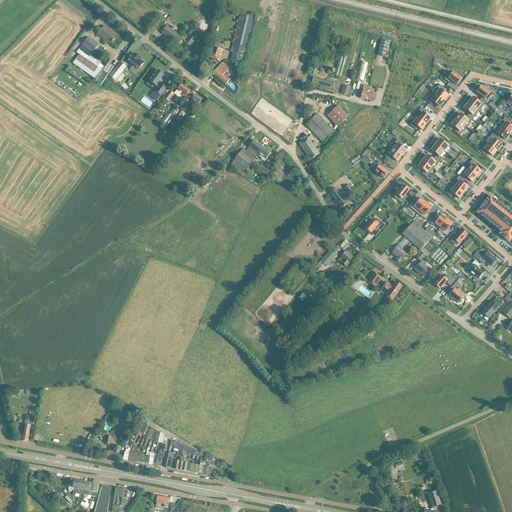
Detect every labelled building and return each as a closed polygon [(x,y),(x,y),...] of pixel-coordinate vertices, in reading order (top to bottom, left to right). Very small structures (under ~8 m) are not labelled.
[(54,0),(49,0),(28,34),(61,54),(60,56),(64,58),(88,21),(54,0)] [(234,48),(231,61),(236,62),(241,63),(243,64),(246,49),(254,16),(240,13),(232,46),(232,47),(234,48)] [(163,23),(158,29),(178,46),(183,40),(177,35),(178,33),(175,31),(174,32),(163,23)] [(116,36),(104,27),(98,34),(111,43),(113,41),(114,40),(113,40),(116,36)] [(195,42),(201,36),(203,33),(197,27),(190,36),(191,37),(186,43),(189,46),(194,41),(195,42)] [(76,60),(73,64),(94,78),(101,69),(103,67),(96,62),(89,57),(93,52),(93,53),(99,45),(89,37),(83,45),(82,44),(77,52),(80,55),(76,60)] [(378,56),(385,58),(389,43),(382,41),(378,56)] [(213,47),(209,57),(219,61),(221,57),(223,51),(220,50),(213,47)] [(134,54),(133,54),(127,61),(138,69),(144,62),(140,60),(141,59),(134,54)] [(335,75),(341,77),(347,57),(341,55),(335,75)] [(121,62),(110,76),(115,80),(126,66),(121,62)] [(230,80),(227,77),(229,74),(226,72),(229,68),(223,62),(212,75),(225,86),(230,80)] [(108,63),(95,81),(101,85),(114,66),(108,63)] [(357,79),(363,80),(364,76),(365,69),(361,68),(360,70),(358,69),(357,73),(361,74),(361,76),(358,75),(357,79)] [(158,70),(149,81),(156,86),(157,84),(164,75),(158,70)] [(451,71),(444,79),(449,83),(451,80),(457,85),(461,79),(451,71)] [(335,81),(328,79),(327,80),(313,77),(312,83),(326,86),(326,87),(329,88),(329,87),(333,88),(335,81)] [(156,91),(152,97),(157,101),(161,95),(166,88),(161,84),(159,86),(158,87),(155,91),(156,91)] [(181,84),(176,90),(178,92),(180,90),(182,92),(180,93),(179,95),(183,97),(184,98),(186,95),(187,94),(190,90),(181,84)] [(341,94),(348,96),(350,87),(344,85),(341,94)] [(437,87),(432,92),(433,93),(436,95),(444,101),(446,99),(446,100),(449,97),(448,96),(442,91),(445,89),(440,85),(437,87)] [(363,89),(361,98),(367,100),(369,91),(370,87),(364,86),(363,89)] [(479,88),(476,91),(477,91),(477,92),(483,97),(481,99),(485,103),(489,106),(491,103),(488,100),(492,95),(488,92),(489,90),(486,88),(485,89),(481,86),(479,89),(479,88)] [(168,102),(174,94),(170,91),(164,99),(168,102)] [(376,93),(369,91),(367,100),(371,101),(373,96),(375,96),(376,93)] [(72,149),(92,160),(120,113),(109,111),(108,114),(107,110),(108,109),(106,101),(105,104),(103,97),(101,107),(100,104),(97,104),(100,92),(97,97),(96,94),(88,92),(82,94),(67,119),(68,121),(65,122),(64,126),(65,130),(67,129),(67,126),(71,128),(75,127),(79,130),(76,144),(75,144),(74,141),(72,149)] [(433,93),(427,101),(432,105),(434,102),(440,107),(444,101),(436,95),(433,93)] [(192,100),(189,103),(194,106),(194,107),(196,109),(199,105),(198,104),(202,99),(195,95),(192,100)] [(507,96),(501,104),(504,106),(506,103),(510,107),(511,104),(511,95),(510,98),(507,96)] [(470,101),(468,103),(479,111),(485,103),(481,99),(478,102),(473,97),(472,98),(471,97),(469,100),(470,101)] [(466,104),(463,107),(464,108),(470,113),(468,116),(473,119),(479,111),(468,103),(467,105),(466,104)] [(349,116),(338,105),(327,116),(338,127),(349,116)] [(422,108),(415,116),(426,124),(430,119),(424,114),(426,111),(422,108)] [(184,125),(188,127),(197,114),(193,112),(184,125)] [(457,117),(455,119),(466,128),(473,119),(468,116),(466,118),(460,114),(459,114),(459,113),(456,116),(457,117)] [(317,114),(306,125),(324,143),(335,132),(317,114)] [(415,116),(409,124),(414,128),(416,125),(422,130),(422,129),(423,129),(425,127),(424,126),(426,124),(415,116)] [(510,121),(505,118),(499,126),(510,134),(511,133),(511,132),(511,127),(508,124),(510,121)] [(455,119),(451,125),(457,129),(455,132),(460,136),(466,128),(455,119)] [(510,134),(499,126),(492,134),(497,138),(499,135),(505,140),(506,139),(506,140),(509,137),(508,136),(510,134)] [(495,141),(497,138),(492,134),(490,137),(492,139),(488,144),(497,151),(498,149),(499,149),(502,146),(501,146),(501,145),(495,141)] [(319,154),(308,137),(299,143),(301,146),(303,145),(309,155),(308,156),(310,160),(319,154)] [(397,139),(391,147),(402,156),(403,154),(404,154),(406,151),(406,150),(400,146),(402,143),(397,139)] [(437,142),(435,144),(444,151),(448,146),(450,148),(451,147),(453,145),(448,141),(446,144),(440,139),(439,139),(436,142),(437,142)] [(243,149),(230,166),(243,176),(249,168),(259,155),(266,160),(271,153),(264,148),(254,140),(246,151),(243,149)] [(435,144),(431,150),(437,155),(435,157),(440,161),(442,158),(440,156),(444,151),(435,144)] [(497,151),(488,144),(484,149),(482,147),(480,150),(484,154),(487,152),(492,156),(497,151)] [(391,147),(384,156),(389,159),(391,157),(397,161),(398,162),(401,159),(400,158),(402,156),(391,147)] [(358,155),(351,161),(355,166),(362,160),(358,155)] [(427,155),(423,161),(433,169),(440,161),(435,157),(433,160),(427,155)] [(472,160),(466,168),(476,177),(481,171),(475,167),(477,164),(472,160)] [(373,169),(373,170),(376,173),(375,174),(379,177),(380,176),(383,178),(385,176),(386,177),(388,174),(388,173),(382,168),(384,165),(379,161),(373,169)] [(420,162),(418,165),(419,166),(418,166),(424,171),(422,174),(427,178),(433,169),(423,161),(421,163),(420,162)] [(262,165),(257,172),(265,178),(270,171),(262,165)] [(476,177),(466,168),(459,176),(464,180),(466,178),(472,182),(473,182),(476,179),(475,178),(476,177)] [(462,183),(464,180),(459,176),(453,185),(463,193),(465,191),(466,192),(468,189),(467,188),(468,187),(462,183)] [(354,191),(353,190),(353,189),(349,184),(343,188),(348,194),(350,195),(354,191)] [(403,185),(394,197),(402,204),(406,199),(403,197),(409,190),(408,190),(409,189),(406,187),(405,187),(403,185)] [(463,193),(453,185),(446,193),(451,197),(453,194),(459,199),(459,198),(460,199),(463,195),(462,195),(463,193)] [(341,194),(336,188),(330,193),(342,208),(348,203),(341,194)] [(511,212),(490,195),(476,213),(500,232),(498,234),(500,235),(509,243),(511,238),(511,212)] [(413,202),(409,207),(418,214),(426,203),(421,198),(416,204),(413,202)] [(426,203),(418,214),(426,220),(430,215),(427,213),(432,207),(431,207),(432,206),(429,203),(428,204),(426,203)] [(434,219),(430,223),(433,226),(435,223),(440,227),(440,228),(447,219),(445,218),(446,217),(442,214),(442,215),(441,215),(437,221),(434,219)] [(392,215),(386,221),(389,224),(395,218),(392,215)] [(368,225),(365,228),(371,233),(375,227),(380,232),(385,226),(378,219),(376,222),(373,219),(371,221),(370,220),(367,223),(368,225)] [(440,227),(438,230),(447,236),(450,231),(448,229),(452,224),(452,223),(453,222),(449,220),(449,221),(447,219),(440,228),(440,227)] [(414,221),(402,234),(410,241),(412,243),(420,251),(431,239),(432,238),(414,221)] [(468,234),(461,229),(453,239),(459,244),(468,234)] [(412,252),(407,249),(405,247),(403,250),(398,246),(392,253),(396,256),(397,255),(398,256),(395,260),(400,263),(405,255),(409,257),(412,252)] [(421,251),(416,257),(421,261),(426,256),(427,257),(430,255),(427,253),(427,252),(428,251),(424,247),(423,248),(421,251)] [(430,257),(440,265),(448,256),(439,248),(430,257)] [(323,258),(320,261),(324,265),(327,267),(329,264),(337,254),(331,249),(323,258)] [(485,261),(490,266),(496,260),(487,252),(483,256),(478,251),(474,256),(483,264),(485,261)] [(342,256),(338,260),(345,266),(348,263),(349,261),(353,258),(348,254),(349,253),(347,252),(346,252),(342,256)] [(480,265),(475,261),(468,268),(470,270),(469,271),(474,276),(475,275),(478,278),(479,278),(480,278),(483,274),(482,274),(483,273),(480,270),(480,269),(479,268),(478,268),(480,265)] [(422,262),(415,269),(418,272),(419,272),(425,277),(431,270),(425,265),(422,262)] [(368,282),(374,287),(381,278),(378,276),(378,275),(375,272),(368,282)] [(442,276),(434,284),(440,289),(445,283),(450,287),(454,282),(447,276),(445,279),(442,276)] [(392,301),(402,286),(396,281),(392,286),(387,282),(383,287),(389,291),(385,297),(392,301)] [(452,286),(447,292),(452,297),(450,298),(454,301),(455,300),(458,302),(460,300),(461,301),(463,298),(462,298),(463,297),(456,291),(461,286),(456,282),(452,286)] [(498,307),(502,302),(499,300),(498,302),(495,300),(493,302),(492,301),(488,306),(487,305),(487,306),(488,306),(482,312),(485,315),(486,316),(484,318),(487,321),(499,307),(498,307)] [(510,319),(511,316),(511,302),(503,311),(502,312),(510,319)] [(22,440),(22,441),(28,442),(28,441),(29,437),(31,426),(33,426),(35,417),(26,415),(25,425),(23,424),(23,427),(22,430),(24,431),(22,440)] [(138,427),(135,434),(136,436),(137,437),(137,435),(139,432),(141,429),(142,427),(142,426),(146,419),(147,418),(144,417),(140,425),(139,424),(137,427),(138,427)] [(141,429),(139,432),(142,434),(146,425),(148,422),(148,421),(148,420),(149,419),(147,418),(146,419),(142,426),(142,427),(141,429)] [(128,460),(130,449),(133,444),(131,443),(129,448),(128,450),(126,449),(125,452),(123,460),(128,461),(128,460)] [(118,458),(119,454),(121,446),(115,445),(114,452),(109,450),(107,457),(118,459),(118,458)] [(132,461),(134,450),(136,446),(134,445),(133,446),(134,447),(133,449),(130,449),(128,460),(132,461)] [(182,471),(185,458),(185,456),(187,448),(187,447),(183,446),(182,451),(182,453),(183,454),(183,455),(183,458),(181,458),(180,462),(178,470),(182,471)] [(204,462),(202,475),(206,475),(207,475),(211,476),(211,472),(211,470),(211,467),(208,467),(209,463),(209,461),(209,459),(206,458),(204,462)] [(77,489),(79,481),(71,479),(69,487),(74,488),(74,492),(72,496),(68,492),(67,495),(68,496),(73,501),(74,499),(76,493),(77,489)] [(98,489),(99,485),(95,484),(93,492),(92,496),(90,502),(92,503),(94,499),(93,499),(94,496),(96,497),(98,489)] [(94,511),(107,511),(112,487),(102,485),(94,511)] [(121,502),(124,489),(116,488),(112,511),(113,511),(117,511),(121,505),(121,502)] [(129,501),(130,498),(127,497),(129,490),(124,489),(121,502),(121,505),(124,506),(124,505),(126,505),(127,501),(129,501)] [(424,511),(436,511),(437,511),(437,505),(441,505),(436,491),(428,494),(432,507),(432,508),(430,508),(427,508),(428,507),(425,506),(425,508),(424,511)] [(169,505),(170,498),(158,496),(156,503),(165,504),(164,507),(166,507),(167,505),(169,505)]
